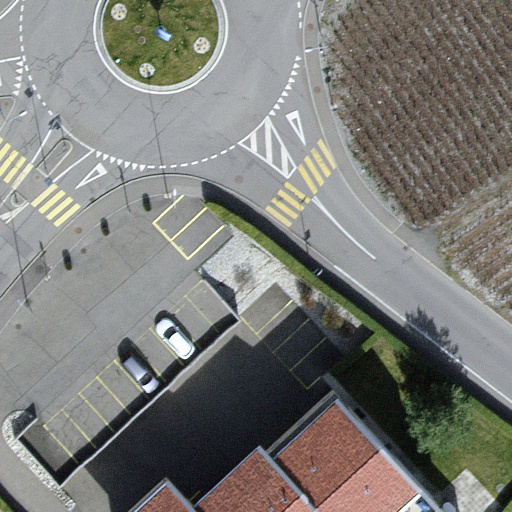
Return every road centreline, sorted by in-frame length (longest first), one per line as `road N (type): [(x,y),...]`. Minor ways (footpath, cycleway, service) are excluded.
road 1 (unclassified): [(340,226),(511,363)]
road 2 (unclassified): [(340,226),(268,41)]
road 3 (unclassified): [(165,136),(340,226)]
road 4 (secondary): [(0,241),(139,134)]
road 5 (secondary): [(165,136),(190,132),(235,106),(268,41)]
road 6 (secondary): [(58,69),(0,177)]
